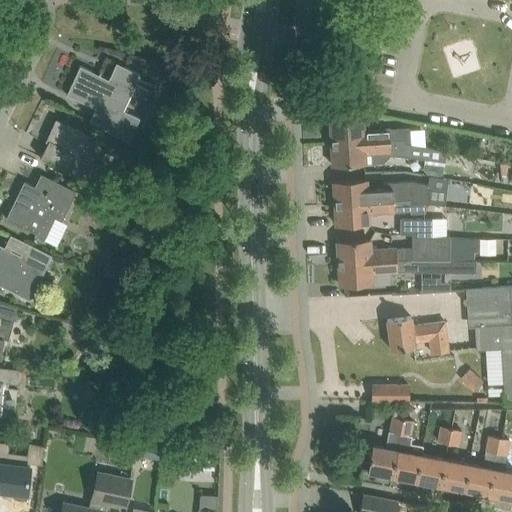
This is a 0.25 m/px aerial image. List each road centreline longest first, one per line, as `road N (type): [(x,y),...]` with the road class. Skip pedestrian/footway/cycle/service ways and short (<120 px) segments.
road 1 (secondary): [(258,456),(253,84)]
road 2 (residential): [(510,120),(402,100),(421,0)]
road 3 (residential): [(0,122),(47,23),(48,0)]
